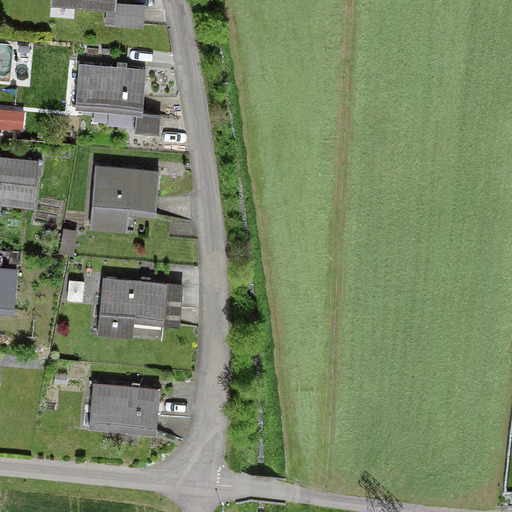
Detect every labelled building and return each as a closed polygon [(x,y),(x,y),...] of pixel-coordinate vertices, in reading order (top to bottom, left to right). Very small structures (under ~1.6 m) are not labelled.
[(158,115),(139,113),(143,71),(76,66),(72,108),(133,113),(132,131),(157,133),(158,115)] [(34,162),(0,158),(0,202),(30,205),(34,162)] [(115,212),(153,215),(156,172),(93,167),(88,225),(114,227),(115,212)] [(0,312),(11,313),(14,270),(0,269),(0,312)] [(128,335),(129,320),(161,323),(164,284),(100,278),(95,332),(128,335)] [(87,426),(154,432),(158,390),(91,384),(87,426)]
